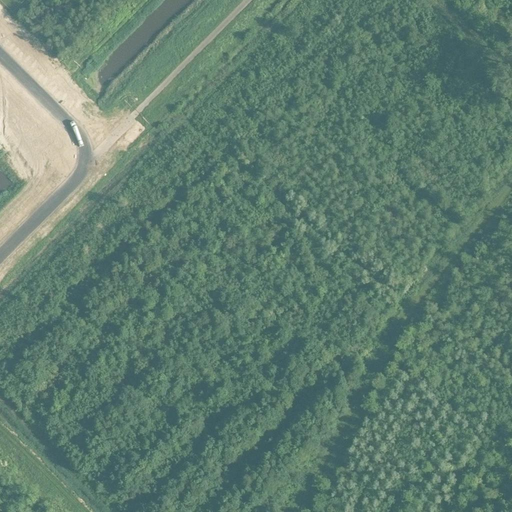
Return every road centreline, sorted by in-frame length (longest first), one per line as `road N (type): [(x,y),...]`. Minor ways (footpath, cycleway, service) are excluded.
road 1 (unclassified): [(0,304),(107,187),(97,156),(75,134)]
road 2 (unclassified): [(0,259),(78,180),(85,154),(75,134)]
